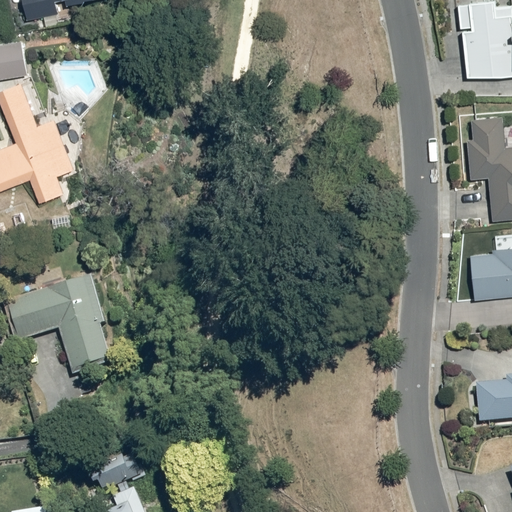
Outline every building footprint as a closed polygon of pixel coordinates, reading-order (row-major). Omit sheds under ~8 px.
[(24,0),(27,19),(57,14),(55,2),(65,1),(65,4),(88,0),(24,0)] [(511,75),(511,14),(499,16),(497,0),(483,0),(461,2),(468,76),(511,75)] [(0,79),(25,75),(25,47),(18,47),(18,52),(6,52),(6,49),(0,48),(0,79)] [(0,192),(31,181),(39,205),(50,201),(52,179),(60,177),(55,163),(66,159),(59,141),(67,138),(60,119),(36,128),(33,118),(40,116),(28,81),(0,91),(0,96),(18,146),(3,151),(0,141),(0,192)] [(490,178),(492,220),(511,218),(511,146),(505,147),(504,119),(474,120),(474,138),(467,138),(469,179),(490,178)] [(511,232),(495,234),(497,252),(472,254),(477,301),(511,297),(511,232)] [(61,330),(72,370),(110,360),(101,325),(107,323),(95,278),(8,301),(19,341),(61,330)] [(478,384),(480,421),(511,418),(511,375),(510,375),(511,382),(478,384)] [(145,511),(134,483),(113,492),(119,507),(107,511),(106,511),(145,511)]
